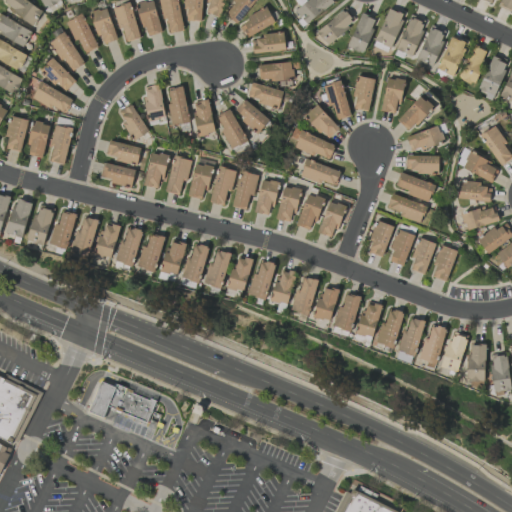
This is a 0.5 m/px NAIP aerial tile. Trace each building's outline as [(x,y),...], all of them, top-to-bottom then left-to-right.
[(6,0),(3,7),(34,25),(43,10),(25,0),(6,0)] [(60,1),(60,0),(40,0),(45,9),(60,1)] [(148,0),(135,4),(145,37),(162,32),(151,0),(148,0)] [(159,0),(167,34),(183,30),(176,0),(159,0)] [(201,0),(184,0),(184,20),(201,21),(201,0)] [(221,17),(224,0),(207,0),(204,13),(221,17)] [(254,0),(233,0),(224,14),(237,24),(254,0)] [(307,0),(292,10),(302,25),(334,4),(331,0),(307,0)] [(511,0),(501,0),(498,7),(511,13),(511,0)] [(112,7),(117,29),(122,27),(125,41),(138,39),(131,3),(112,7)] [(91,11),(99,45),(115,41),(107,7),(91,11)] [(246,38),(274,23),(266,8),(238,23),(246,38)] [(327,45),(354,21),(342,8),(316,33),(327,45)] [(375,42),(392,48),(403,14),(386,8),(375,42)] [(67,21),(82,54),(97,47),(82,14),(67,21)] [(348,49),(364,54),(375,18),(359,14),(348,49)] [(0,34),(24,45),(31,30),(0,15),(0,34)] [(408,17),(396,51),(412,56),(424,23),(408,17)] [(432,66),(445,34),(429,27),(416,60),(432,66)] [(83,64),(64,32),(50,41),(69,72),(83,64)] [(285,51),(283,32),(261,34),(262,39),(251,40),(252,54),(285,51)] [(466,44),(451,37),(436,69),(451,76),(466,44)] [(30,57),(0,40),(0,61),(22,73),(30,57)] [(457,78),(471,85),(487,52),(473,45),(457,78)] [(476,92),(492,99),(508,61),(493,54),(476,92)] [(74,80),(51,58),(39,70),(63,92),(74,80)] [(259,82),(292,78),(290,61),(257,65),(259,82)] [(511,63),(511,64),(500,97),(511,102),(511,63)] [(21,77),(0,67),(0,85),(14,92),(21,77)] [(374,79),(356,76),(352,96),(355,97),(353,108),(367,111),(374,79)] [(380,111),(396,114),(402,80),(386,77),(380,111)] [(322,86),(328,107),(332,106),(336,120),(350,116),(340,81),(322,86)] [(64,114),(72,99),(39,82),(31,97),(64,114)] [(246,99),(278,108),(283,91),(251,83),(246,99)] [(165,119),(158,84),(142,87),(148,122),(165,119)] [(189,122),(182,86),(165,90),(172,125),(189,122)] [(431,107),(419,96),(396,120),(408,132),(431,107)] [(233,112),(257,133),(268,120),(244,99),(233,112)] [(196,135),(212,134),(209,100),(193,102),(196,135)] [(132,140),(147,133),(132,104),(117,112),(132,140)] [(303,115),(326,140),(339,129),(315,104),(303,115)] [(246,141),(230,110),(215,118),(231,149),(246,141)] [(5,148),(19,153),(28,121),(10,116),(4,137),(8,138),(5,148)] [(42,157),(49,124),(32,121),(26,154),(42,157)] [(72,129),(56,125),(47,160),(63,164),(72,129)] [(443,142),(438,126),(405,136),(410,152),(443,142)] [(498,166),(511,158),(511,157),(494,126),(480,134),(498,166)] [(294,145),(327,161),(334,146),(301,130),(294,145)] [(137,165),(140,147),(107,141),(105,155),(115,157),(114,161),(137,165)] [(159,189),(167,156),(151,152),(142,185),(159,189)] [(499,168),(469,152),(460,167),(491,183),(499,168)] [(438,156),(405,155),(405,172),(438,173),(438,156)] [(180,195),(189,160),(174,156),(164,191),(180,195)] [(340,171),(305,159),(299,175),(335,188),(340,171)] [(112,180),(111,183),(130,188),(135,170),(103,162),(99,177),(112,180)] [(188,196),(204,199),(210,167),(194,164),(188,196)] [(226,206),(234,170),(217,166),(209,202),(226,206)] [(256,174),(240,171),(232,207),(248,210),(256,174)] [(429,200),(434,185),(399,173),(394,189),(429,200)] [(278,183),(262,179),(253,212),(269,216),(278,183)] [(490,188),(480,187),(480,182),(458,181),(457,200),(490,201),(490,188)] [(292,223),(299,190),(283,186),(275,219),(292,223)] [(310,231),(323,199),(307,193),(295,225),(310,231)] [(8,196),(0,194),(0,232),(1,233),(8,196)] [(426,206),(391,194),(385,209),(420,222),(426,206)] [(22,238),(32,203),(15,199),(5,234),(22,238)] [(331,237),(333,229),(337,230),(345,206),(328,201),(318,233),(331,237)] [(37,215),(32,214),(27,241),(45,244),(51,209),(39,207),(37,215)] [(497,221),(493,207),(480,211),(479,208),(460,214),(466,231),(497,221)] [(75,214),(61,211),(59,224),(54,223),(49,246),(68,249),(75,214)] [(96,220),(80,217),(73,252),(90,255),(96,220)] [(367,253),(384,257),(391,225),(375,221),(367,253)] [(477,241),(487,254),(511,235),(511,232),(503,221),(477,241)] [(112,258),(118,226),(102,222),(96,255),(112,258)] [(127,228),(125,241),(120,240),(115,263),(134,266),(140,230),(127,228)] [(387,261),(403,266),(413,235),(397,230),(387,261)] [(162,236),(149,234),(147,247),(141,246),(137,268),(156,271),(162,236)] [(424,274),(435,244),(419,238),(408,268),(424,274)] [(161,272),(179,275),(184,242),(171,240),(169,253),(164,252),(161,272)] [(511,263),(511,242),(496,254),(505,268),(511,263)] [(182,279),(200,283),(207,246),(194,244),(191,257),(186,256),(182,279)] [(455,250),(438,246),(431,277),(447,281),(455,250)] [(220,288),(230,254),(214,249),(204,284),(220,288)] [(226,288),(245,292),(251,258),(237,256),(234,270),(230,269),(226,288)] [(257,275),(253,274),(247,295),(265,300),(275,264),(260,260),(257,275)] [(275,282),(270,301),(287,305),(296,272),(282,268),(278,283),(275,282)] [(317,280),(300,276),(291,311),(308,315),(317,280)] [(313,318),(331,321),(337,288),(324,286),(321,299),(316,299),(313,318)] [(352,331),(358,296),(342,293),(335,328),(352,331)] [(355,334),(372,338),(381,305),(365,301),(355,334)] [(375,344),(393,348),(402,312),(389,309),(385,322),(381,321),(375,344)] [(424,322),(407,317),(398,351),(414,356),(424,322)] [(435,369),(444,328),(428,324),(420,360),(426,361),(425,367),(435,369)] [(456,372),(467,338),(450,333),(440,367),(456,372)] [(485,345),(468,344),(467,380),(484,380),(485,345)] [(511,392),(505,355),(488,357),(494,394),(511,392)] [(0,436),(12,443),(36,397),(1,380),(0,382),(0,436)] [(111,406),(106,418),(91,412),(104,382),(118,388),(111,406)] [(149,423),(158,401),(153,399),(152,401),(129,391),(129,389),(119,385),(118,388),(111,406),(110,407),(149,423)] [(0,467),(9,449),(0,444),(0,467)] [(392,511),(356,494),(346,511),(392,511)]
